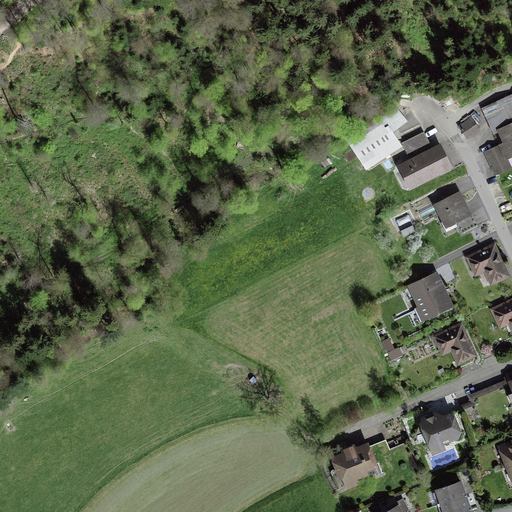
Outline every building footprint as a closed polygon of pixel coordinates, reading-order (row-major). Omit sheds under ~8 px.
[(511,100),(487,112),(503,147),(485,156),(495,177),(508,171),(504,162),(511,158),(511,100)] [(394,108),(347,138),(366,167),(398,148),(389,134),(405,124),(394,108)] [(477,116),(461,129),(466,136),(482,123),(477,116)] [(423,134),(403,143),(409,155),(429,147),(423,134)] [(439,151),(399,170),(409,190),(449,170),(439,151)] [(458,196),(434,209),(446,232),(458,226),(462,233),(474,226),(458,196)] [(493,248),(468,261),(475,276),(484,271),(491,285),(507,278),(493,248)] [(433,278),(410,290),(420,310),(417,312),(423,323),(450,310),(433,278)] [(511,303),(493,312),(501,328),(509,324),(511,330),(511,303)] [(461,328),(434,339),(441,355),(450,351),(457,366),(474,359),(461,328)] [(475,403),(463,407),(476,443),(508,430),(505,421),(511,417),(511,385),(511,383),(473,397),(475,403)] [(438,411),(418,418),(432,452),(444,447),(442,442),(459,435),(450,411),(439,415),(438,411)] [(365,442),(333,455),(345,485),(378,472),(365,442)] [(460,482),(438,488),(442,503),(464,495),(460,482)] [(464,495),(442,503),(445,511),(459,511),(469,508),(464,495)]
